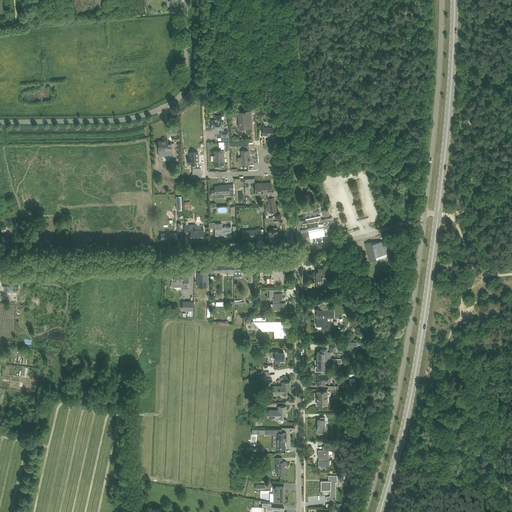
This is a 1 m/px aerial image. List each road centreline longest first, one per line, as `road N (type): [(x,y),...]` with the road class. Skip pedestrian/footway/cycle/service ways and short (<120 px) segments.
road 1 (primary): [(380,511),(424,326),(454,0)]
road 2 (unclassified): [(423,220),(399,384),(363,511)]
road 3 (unclassified): [(297,252),(0,262)]
road 4 (unclassified): [(0,122),(109,120),(170,104),(186,80),(186,0)]
road 5 (unclassified): [(299,511),(297,252)]
road 6 (unclassified): [(441,0),(423,220)]
road 7 (unclassified): [(423,220),(297,252)]
